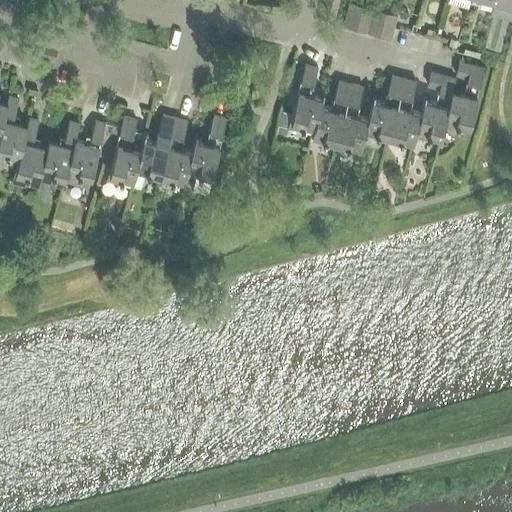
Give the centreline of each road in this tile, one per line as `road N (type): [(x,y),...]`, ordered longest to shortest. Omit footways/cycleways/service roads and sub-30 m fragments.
road 1 (residential): [(296,34),(230,16),(171,15),(105,0)]
road 2 (residential): [(419,66),(296,34)]
